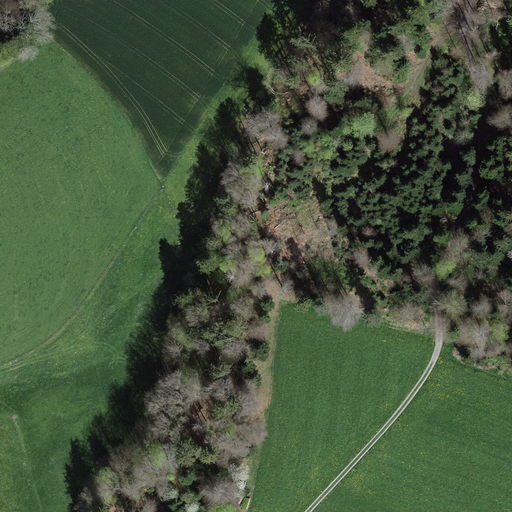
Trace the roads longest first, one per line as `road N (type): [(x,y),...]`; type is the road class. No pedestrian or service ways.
road 1 (track): [(308,511),(402,407),(435,354),(444,256),(483,136),(485,107),(465,34),(468,0)]
road 2 (track): [(283,0),(161,185)]
